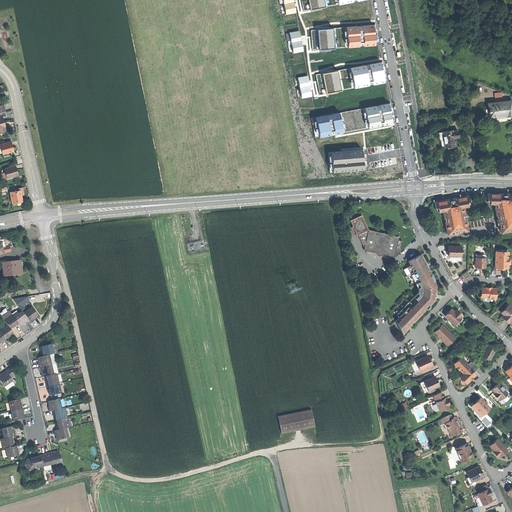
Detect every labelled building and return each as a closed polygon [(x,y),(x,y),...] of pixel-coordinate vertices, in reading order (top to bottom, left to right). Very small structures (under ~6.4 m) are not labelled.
[(293,0),(282,0),(285,15),(295,13),(293,0)] [(301,0),(303,10),(309,9),(355,2),(363,0),(301,0)] [(285,20),(287,29),(295,27),(293,18),(285,20)] [(374,25),(311,30),(312,50),(318,49),(375,45),(374,25)] [(299,31),(288,32),(292,53),(302,51),(299,31)] [(380,62),(316,74),(319,94),(325,93),(384,82),(380,62)] [(307,75),(297,77),(301,98),(311,97),(307,75)] [(502,102),(488,104),(490,118),(495,117),(495,116),(500,116),(506,115),(506,117),(511,116),(511,114),(510,100),(502,101),(502,102)] [(389,103),(311,118),(315,138),(338,133),(393,122),(389,103)] [(447,131),(442,131),(444,147),(449,146),(454,146),(453,138),(458,138),(457,131),(452,131),(452,130),(447,131)] [(1,144),(4,153),(14,151),(12,146),(11,141),(1,144)] [(343,151),(328,152),(330,172),(366,169),(365,149),(343,151)] [(368,161),(369,168),(391,164),(390,157),(368,161)] [(15,166),(4,169),(7,178),(18,175),(17,170),(15,166)] [(10,192),(12,202),(22,200),(21,195),(20,190),(10,192)] [(499,222),(501,232),(511,230),(511,193),(506,193),(506,195),(503,195),(503,193),(487,193),(487,199),(489,199),(489,203),(494,203),(497,219),(498,218),(499,222)] [(450,199),(434,202),(435,207),(437,207),(438,211),(443,210),(444,219),(446,218),(447,221),(445,222),(446,227),(447,232),(454,231),(461,230),(467,228),(465,218),(463,218),(463,215),(465,215),(463,206),(468,205),(467,201),(469,201),(468,195),(453,198),(453,200),(450,201),(450,199)] [(385,233),(368,229),(366,224),(362,215),(350,220),(352,225),(352,226),(351,227),(352,228),(353,229),(354,230),(356,235),(358,234),(363,248),(363,249),(375,252),(376,254),(377,255),(380,256),(382,255),(383,254),(394,257),(395,252),(399,253),(402,241),(398,240),(398,236),(385,233)] [(461,247),(448,246),(448,251),(448,256),(449,256),(461,256),(461,247)] [(495,252),(495,268),(499,268),(504,268),(508,268),(508,263),(509,263),(509,258),(508,258),(508,253),(495,252)] [(396,320),(402,333),(411,324),(410,323),(411,322),(412,321),(412,320),(414,318),(415,319),(434,300),(434,298),(432,298),(433,294),(434,294),(434,292),(434,291),(435,291),(436,285),(427,268),(425,269),(424,266),(424,265),(424,264),(423,263),(424,262),(420,255),(408,261),(410,265),(408,266),(418,287),(418,293),(396,315),(399,317),(396,320)] [(475,257),(475,267),(480,267),(485,267),(485,258),(475,257)] [(2,264),(4,276),(8,275),(14,275),(20,274),(19,261),(12,262),(2,264)] [(489,298),(496,298),(497,288),(493,288),(486,287),(483,287),(483,296),(487,296),(489,296),(489,298)] [(394,312),(396,315),(418,293),(414,289),(405,298),(406,299),(394,312)] [(12,299),(21,312),(23,314),(27,311),(23,306),(29,302),(28,297),(12,299)] [(506,317),(504,318),(508,322),(510,321),(511,318),(511,309),(508,305),(501,312),(504,315),(506,317)] [(27,311),(23,314),(27,321),(30,324),(34,321),(33,320),(34,319),(37,317),(31,308),(27,311)] [(445,315),(454,324),(461,317),(461,316),(459,314),(458,313),(457,312),(456,312),(453,310),(451,308),(445,315)] [(21,312),(13,318),(18,325),(20,328),(24,324),(23,323),(24,323),(27,321),(23,314),(21,312)] [(3,321),(6,325),(9,330),(12,328),(13,327),(14,328),(18,325),(13,318),(11,315),(3,321)] [(462,318),(461,317),(454,324),(455,325),(462,318)] [(6,325),(0,329),(0,333),(5,340),(9,337),(8,336),(9,336),(12,334),(9,330),(6,325)] [(441,339),(447,345),(455,338),(442,325),(435,331),(438,335),(441,339)] [(51,344),(39,347),(40,350),(40,352),(42,352),(43,357),(49,355),(53,354),(51,344)] [(479,355),(489,360),(490,358),(491,357),(492,354),(493,353),(494,351),(495,350),(496,348),(492,346),(488,344),(484,351),(482,350),(479,355)] [(38,365),(39,368),(51,365),(49,355),(43,357),(38,358),(39,363),(38,363),(38,365)] [(417,365),(419,370),(428,366),(429,368),(433,366),(430,361),(429,359),(427,356),(422,358),(417,360),(419,365),(417,365)] [(459,368),(463,373),(469,368),(470,367),(468,364),(461,356),(454,363),(455,364),(455,366),(457,366),(458,366),(459,367),(459,368)] [(472,360),(468,364),(470,367),(469,368),(474,372),(479,367),(472,360)] [(46,377),(53,375),(51,365),(39,368),(40,373),(41,373),(42,375),(42,377),(46,377)] [(463,373),(460,376),(463,380),(463,381),(464,383),(465,382),(466,383),(470,379),(472,376),(473,377),(476,375),(474,372),(469,368),(463,373)] [(0,376),(0,382),(3,387),(11,381),(10,379),(14,376),(9,369),(4,373),(1,375),(1,376),(0,376)] [(58,384),(56,374),(53,375),(46,377),(47,381),(45,382),(46,384),(46,387),(58,384)] [(428,390),(429,392),(435,390),(434,388),(438,386),(437,383),(436,381),(437,381),(435,376),(424,381),(428,390)] [(14,385),(11,381),(3,387),(6,390),(14,385)] [(424,392),(428,390),(424,381),(420,383),(424,392)] [(493,394),(499,401),(507,393),(504,390),(505,388),(499,381),(495,386),(492,389),(495,392),(493,394)] [(61,394),(58,384),(46,387),(48,392),(49,391),(49,393),(50,396),(61,394)] [(433,395),(440,411),(449,407),(448,405),(449,404),(448,400),(446,397),(444,398),(441,392),(433,395)] [(473,404),(483,414),(490,407),(480,397),(476,401),(473,404)] [(9,402),(11,411),(22,409),(21,404),(20,404),(19,402),(19,399),(9,402)] [(58,399),(48,402),(49,405),(49,406),(48,407),(49,412),(52,411),(61,409),(58,399)] [(480,416),(483,414),(473,404),(471,406),(480,416)] [(64,408),(61,409),(52,411),(54,416),(55,416),(55,418),(56,420),(66,418),(64,408)] [(11,411),(13,421),(23,419),(23,416),(22,414),(23,414),(22,409),(11,411)] [(281,434),(314,426),(310,409),(277,416),(281,434)] [(444,422),(445,423),(452,419),(450,414),(442,418),(444,422)] [(445,423),(449,429),(458,423),(458,422),(456,420),(454,417),(452,419),(445,423)] [(69,428),(66,418),(56,420),(57,425),(56,425),(56,428),(57,430),(65,428),(69,428)] [(459,425),(458,423),(449,429),(451,435),(462,431),(461,429),(460,426),(459,425)] [(1,429),(3,439),(12,437),(15,436),(14,431),(12,431),(12,430),(11,427),(1,429)] [(67,438),(65,428),(57,430),(54,431),(55,435),(56,435),(56,437),(57,440),(67,438)] [(2,449),(5,449),(13,447),(12,442),(13,442),(13,440),(12,437),(3,439),(0,440),(2,449)] [(507,449),(497,438),(490,445),(494,450),(496,451),(495,452),(499,456),(503,452),(507,449)] [(467,443),(457,448),(455,449),(456,450),(457,452),(459,453),(461,458),(460,459),(461,461),(463,462),(466,461),(466,459),(469,458),(469,459),(473,457),(470,451),(468,447),(469,447),(467,443)] [(13,447),(5,449),(7,458),(18,456),(17,453),(16,451),(18,451),(16,446),(13,447)] [(53,452),(48,453),(51,465),(61,463),(58,452),(55,453),(54,453),(53,452)] [(41,467),(51,465),(48,453),(45,454),(43,454),(43,456),(39,457),(41,467)] [(41,467),(39,457),(38,457),(36,457),(34,458),(34,456),(29,458),(29,459),(32,469),(41,467)] [(472,476),(474,481),(474,480),(483,476),(481,471),(479,466),(466,471),(469,477),(472,476)] [(475,483),(474,480),(474,481),(471,482),(469,477),(466,478),(470,485),(475,483)] [(477,488),(479,493),(489,488),(487,484),(477,488)] [(477,493),(482,504),(492,500),(490,495),(489,493),(490,492),(489,488),(479,493),(477,493)] [(479,506),(482,504),(477,493),(474,495),(479,506)]
